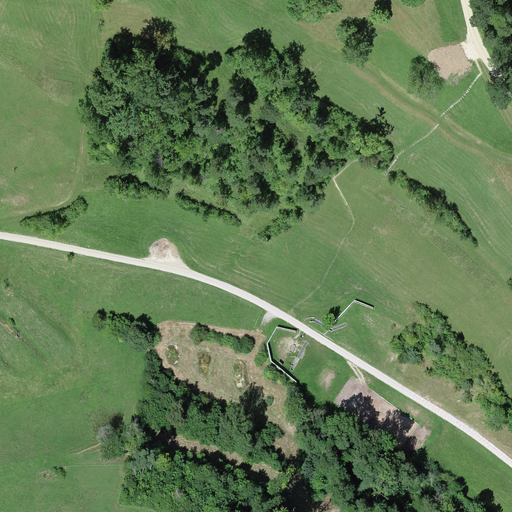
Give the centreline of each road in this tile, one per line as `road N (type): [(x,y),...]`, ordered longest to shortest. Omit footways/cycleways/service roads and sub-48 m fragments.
road 1 (track): [(0,237),(190,275),(266,306),(511,465)]
road 2 (track): [(0,224),(70,199),(104,33)]
road 3 (track): [(511,162),(463,139),(310,31)]
